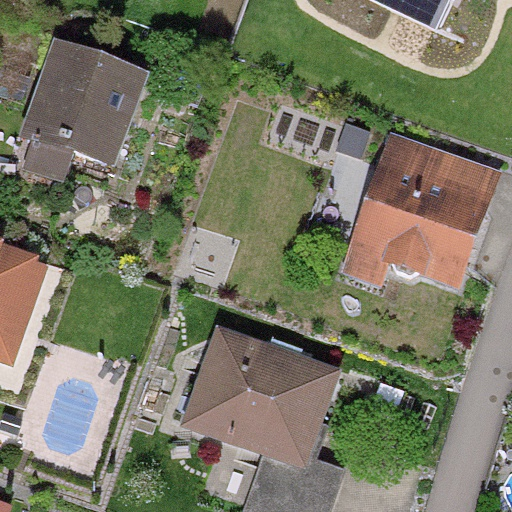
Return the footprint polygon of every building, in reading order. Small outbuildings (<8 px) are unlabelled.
[(456,0),(372,0),(435,30),(449,0),(453,0),(456,1),(456,0)] [(31,140),(21,168),(62,183),(74,150),(116,164),(148,70),(54,37),(19,136),(31,140)] [(371,132),(347,124),(337,151),(361,160),(371,132)] [(391,132),(342,272),(381,286),(389,262),(461,286),(501,170),(391,132)] [(0,235),(0,359),(13,364),(49,264),(38,260),(40,254),(4,242),(5,238),(0,235)] [(216,325),(181,427),(263,455),(307,470),(311,459),(323,424),(342,369),(302,355),(270,344),(216,325)] [(273,337),(270,344),(302,355),(304,349),(273,337)] [(329,426),(323,424),(311,459),(317,460),(329,426)] [(307,470),(263,455),(242,511),(331,511),(346,470),(317,460),(311,459),(307,470)]
